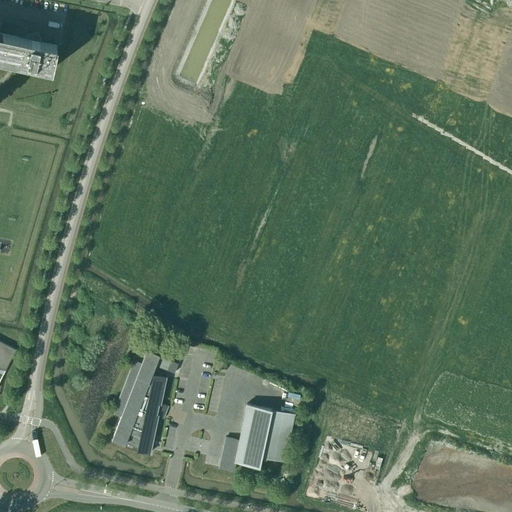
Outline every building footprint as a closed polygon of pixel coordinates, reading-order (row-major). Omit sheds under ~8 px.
[(40,42),(37,34),(23,38),(0,33),(0,58),(51,70),(52,68),(56,48),(56,46),(40,42)] [(0,368),(5,370),(16,349),(0,340),(0,368)] [(158,355),(146,350),(141,363),(133,360),(133,361),(113,412),(121,415),(112,439),(124,444),(124,443),(125,439),(138,445),(137,449),(137,450),(150,453),(157,415),(162,417),(166,406),(160,403),(165,377),(166,378),(166,377),(164,376),(165,372),(153,368),(154,365),(167,370),(171,360),(158,355)] [(227,360),(225,365),(243,373),(246,368),(227,360)] [(283,391),(303,399),(306,392),(286,384),(283,391)] [(284,461),(294,414),(246,404),(238,440),(225,437),(219,467),(233,471),(233,470),(235,461),(259,466),(261,456),(284,461)]
